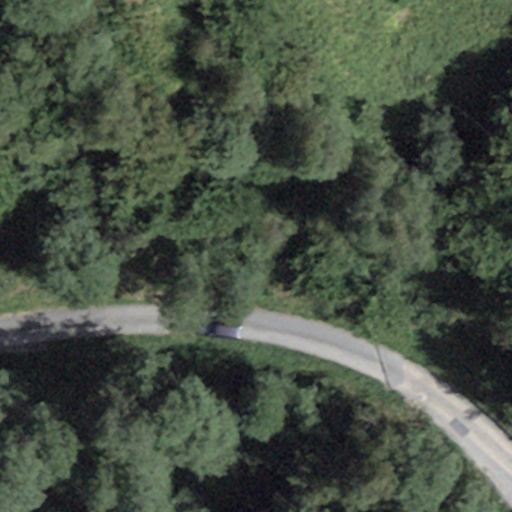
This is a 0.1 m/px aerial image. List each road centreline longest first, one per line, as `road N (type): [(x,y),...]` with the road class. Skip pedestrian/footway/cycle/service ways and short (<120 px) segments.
road 1 (unclassified): [(0,336),(118,321),(255,323),(373,356)]
road 2 (track): [(373,356),(511,463)]
